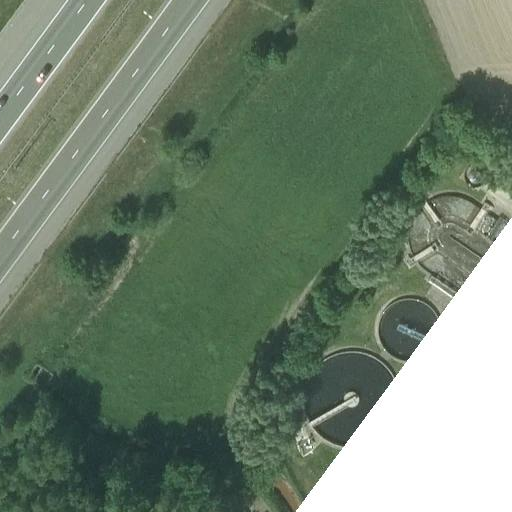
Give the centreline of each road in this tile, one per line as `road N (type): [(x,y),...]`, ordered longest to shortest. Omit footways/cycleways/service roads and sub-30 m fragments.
road 1 (motorway): [(0,250),(188,0)]
road 2 (motorway): [(80,0),(0,106)]
